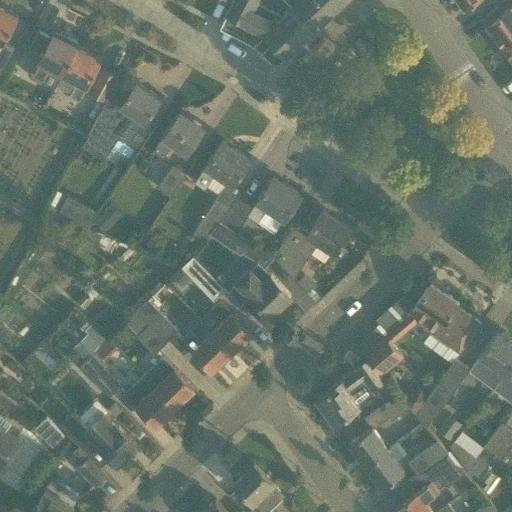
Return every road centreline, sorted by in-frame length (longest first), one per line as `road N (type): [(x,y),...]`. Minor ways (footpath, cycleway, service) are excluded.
road 1 (residential): [(258,386),(433,222)]
road 2 (residential): [(433,222),(270,87)]
road 3 (residential): [(132,511),(258,386)]
road 4 (tertiary): [(511,142),(409,0)]
road 5 (residential): [(270,87),(124,0)]
road 6 (residential): [(350,511),(258,386)]
road 7 (residential): [(270,87),(365,0)]
